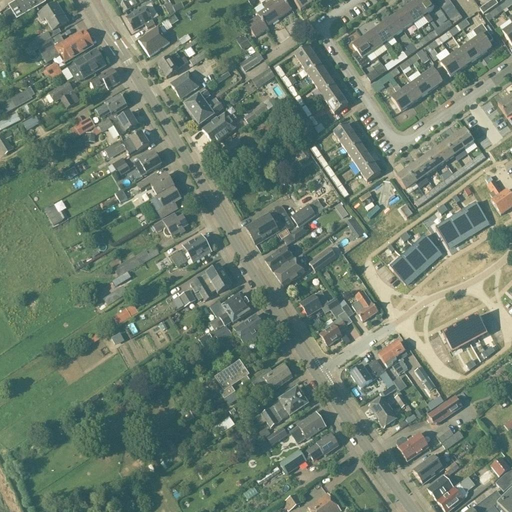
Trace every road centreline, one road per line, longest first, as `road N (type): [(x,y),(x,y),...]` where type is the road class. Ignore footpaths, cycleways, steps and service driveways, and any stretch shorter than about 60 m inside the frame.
road 1 (secondary): [(316,375),(88,0)]
road 2 (residential): [(320,27),(397,145),(511,68)]
road 3 (residential): [(316,375),(511,252)]
road 4 (secondary): [(415,511),(316,375)]
